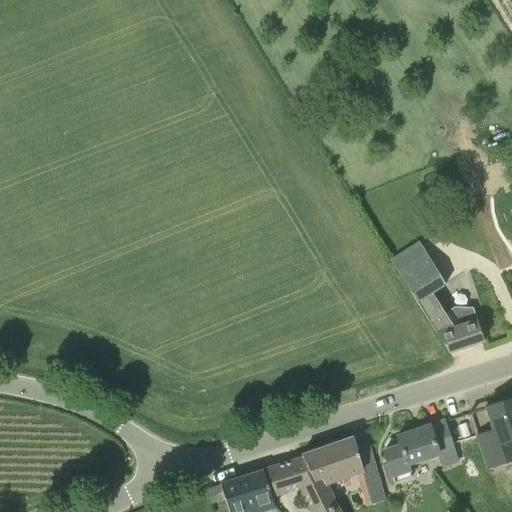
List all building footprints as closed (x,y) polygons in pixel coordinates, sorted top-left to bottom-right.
[(485,193),(506,187),(499,162),(478,169),(485,193)] [(466,196),(481,192),(475,172),(460,177),(466,196)] [(433,293),(446,285),(421,244),(391,264),(449,353),(484,341),(473,307),(454,307),(445,313),(433,293)] [(493,424),(477,429),(490,468),(511,460),(511,385),(484,394),(493,424)] [(397,436),(400,446),(384,451),(388,463),(382,465),(388,485),(394,484),(413,478),(409,466),(438,457),(442,469),(460,464),(445,420),(397,436)] [(302,459),(313,482),(323,480),(326,487),(330,485),(364,473),(377,470),(371,451),(358,456),(351,437),(301,455),(302,459)] [(342,511),(330,485),(326,487),(323,480),(313,482),(302,459),(263,471),(272,499),(299,490),(310,511),(342,511)] [(267,511),(275,510),(272,499),(263,471),(220,484),(221,486),(225,500),(229,511),(267,511)] [(211,504),(225,500),(221,486),(207,491),(211,504)]
